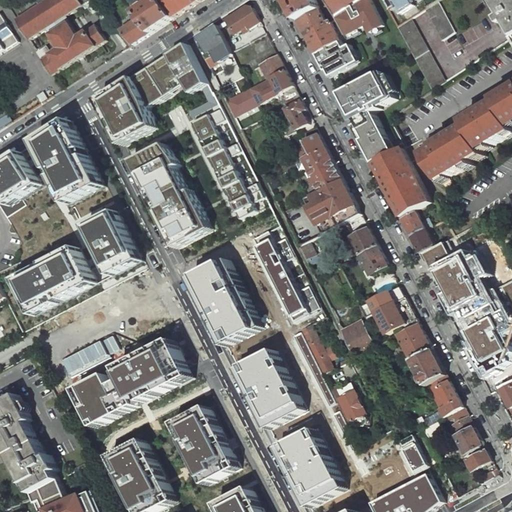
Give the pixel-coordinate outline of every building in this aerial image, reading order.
[(51,0),(19,21),(31,41),(49,30),(62,50),(54,55),(44,61),(54,77),(109,41),(99,26),(81,37),(68,18),(95,0),(51,0)] [(127,0),(122,4),(130,15),(135,10),(127,0)] [(127,0),(135,10),(138,14),(141,12),(135,3),(140,0),(127,0)] [(159,0),(141,12),(138,14),(142,19),(153,34),(177,18),(164,0),(159,0)] [(197,0),(164,0),(177,18),(200,3),(197,0)] [(289,0),(301,21),(322,9),(317,0),(289,0)] [(327,0),(330,5),(338,19),(367,0),(327,0)] [(372,0),(367,0),(338,19),(348,36),(369,25),(373,33),(386,26),(372,0)] [(423,1),(422,0),(383,0),(389,9),(399,4),(403,12),(423,1)] [(511,0),(497,0),(506,14),(499,19),(503,25),(510,21),(511,24),(511,0)] [(429,8),(427,10),(444,41),(457,33),(440,1),(429,8)] [(249,7),(229,20),(238,35),(245,31),(246,34),(263,23),(255,8),(249,7)] [(111,9),(105,13),(115,25),(120,21),(111,9)] [(322,9),(301,21),(309,36),(319,55),(343,42),(349,38),(348,36),(338,19),(330,24),(322,9)] [(0,55),(20,42),(18,39),(7,23),(2,14),(0,14),(0,132),(14,123),(10,116),(0,122),(0,55)] [(142,19),(124,31),(135,46),(153,34),(142,19)] [(413,19),(399,28),(434,91),(448,82),(413,19)] [(220,26),(202,38),(209,54),(215,51),(221,63),(235,55),(234,52),(220,26)] [(343,42),(319,55),(332,78),(359,63),(356,59),(359,57),(352,45),(347,49),(343,42)] [(192,45),(104,103),(127,149),(162,131),(155,111),(190,86),(196,95),(211,85),(192,45)] [(49,46),(39,53),(44,61),(54,55),(49,46)] [(270,81),(288,71),(280,57),(262,66),(270,81)] [(288,71),(270,81),(253,90),(261,106),(283,95),(287,102),(289,101),(292,106),(303,100),(297,88),(288,71)] [(377,163),(397,152),(377,113),(384,110),(381,105),(384,103),(386,107),(399,100),(385,73),(344,94),(367,139),(365,141),(377,163)] [(485,150),(492,146),(493,148),(493,147),(510,137),(509,136),(511,133),(511,93),(499,101),(501,104),(481,116),(484,120),(478,122),(476,119),(469,123),(472,128),(451,141),(453,144),(448,147),(446,144),(427,155),(442,181),(449,177),(450,179),(455,175),(456,176),(468,169),(476,164),(475,163),(480,160),(479,158),(487,154),(485,150)] [(341,96),(365,141),(367,139),(344,94),(341,96)] [(303,100),(292,106),(294,109),(290,111),(296,123),(285,128),(290,136),(312,125),(305,113),(309,111),(303,100)] [(230,120),(225,110),(197,124),(207,144),(209,142),(212,149),(210,150),(222,175),(225,173),(228,181),(226,181),(245,221),(262,213),(259,205),(269,199),(259,179),(248,184),(237,162),(248,156),(241,142),(229,148),(218,126),(230,120)] [(24,153),(0,168),(0,204),(8,200),(13,208),(46,187),(41,179),(47,175),(53,171),(71,205),(108,187),(74,121),(39,144),(42,149),(28,158),(24,153)] [(318,128),(304,135),(308,143),(322,135),(318,128)] [(322,135),(308,143),(298,148),(304,161),(307,160),(312,171),(334,159),(322,135)] [(169,145),(135,163),(179,250),(217,231),(197,192),(193,193),(180,169),(184,167),(181,161),(169,145)] [(377,163),(393,196),(394,196),(396,194),(400,201),(397,203),(401,211),(404,209),(409,217),(419,212),(433,205),(435,204),(406,148),(397,152),(377,163)] [(346,181),(334,159),(312,171),(313,171),(310,172),(321,194),(346,181)] [(444,185),(451,180),(450,179),(449,177),(442,181),(444,185)] [(312,243),(345,225),(364,215),(346,181),(321,194),(284,212),(302,247),(312,243)] [(146,262),(119,212),(90,227),(98,242),(88,247),(20,282),(39,318),(101,285),(95,272),(102,269),(109,265),(115,278),(146,262)] [(409,217),(406,219),(415,237),(429,230),(435,226),(431,219),(424,222),(419,212),(409,217)] [(364,215),(345,225),(349,233),(369,223),(364,215)] [(372,229),(354,238),(363,256),(381,247),(372,229)] [(273,230),(256,238),(297,323),(314,315),(273,230)] [(429,230),(415,237),(425,254),(437,248),(438,247),(429,230)] [(451,241),(425,254),(489,378),(511,366),(511,284),(493,294),(486,280),(494,276),(485,258),(476,262),(471,251),(459,257),(451,241)] [(312,243),(302,247),(309,260),(318,255),(312,243)] [(363,256),(342,266),(346,273),(355,269),(354,267),(361,263),(365,259),(374,276),(392,267),(381,247),(363,256)] [(195,281),(230,349),(267,330),(233,262),(195,281)] [(342,266),(318,279),(344,332),(369,318),(364,307),(346,273),(342,266)] [(0,282),(0,302),(8,298),(0,282)] [(402,288),(364,307),(369,318),(379,313),(408,298),(402,288)] [(408,298),(379,313),(393,340),(401,336),(422,325),(408,298)] [(329,318),(325,320),(328,327),(333,325),(329,318)] [(401,336),(414,361),(436,350),(435,350),(422,325),(401,336)] [(314,326),(304,331),(305,333),(311,346),(321,340),(314,326)] [(305,333),(296,337),(330,408),(339,404),(305,333)] [(117,335),(62,358),(72,381),(126,358),(117,335)] [(330,374),(336,370),(332,362),(339,358),(334,348),(327,352),(321,340),(311,346),(326,376),(330,374)] [(112,377),(82,393),(100,429),(151,404),(198,379),(189,361),(179,343),(124,371),(129,381),(117,387),(112,377)] [(279,349),(239,369),(272,431),(310,411),(279,349)] [(414,361),(428,387),(432,385),(449,376),(436,350),(414,361)] [(350,359),(338,365),(340,368),(351,362),(350,359)] [(330,374),(326,376),(338,398),(351,391),(346,382),(336,387),(330,374)] [(434,393),(447,418),(455,414),(466,408),(449,376),(432,385),(436,392),(434,393)] [(511,384),(503,389),(511,407),(511,384)] [(358,392),(339,401),(351,423),(355,421),(357,426),(361,427),(364,427),(365,427),(366,426),(367,424),(370,420),(367,415),(369,415),(358,392)] [(0,436),(5,434),(13,449),(17,456),(42,443),(38,436),(32,424),(35,423),(33,419),(21,396),(0,407),(0,436)] [(471,418),(466,408),(455,414),(460,424),(456,426),(462,437),(460,437),(467,451),(463,454),(465,457),(483,448),(480,443),(484,441),(471,418)] [(213,409),(180,425),(199,464),(211,487),(244,470),(232,446),(213,409)] [(343,411),(336,415),(355,452),(362,448),(343,411)] [(432,442),(447,434),(441,422),(426,430),(430,438),(432,442)] [(320,430),(282,449),(313,509),(351,490),(320,430)] [(376,505),(379,511),(436,511),(441,509),(448,504),(433,475),(429,468),(431,467),(416,435),(403,442),(422,481),(376,505)] [(430,438),(424,440),(428,447),(433,445),(432,442),(430,438)] [(148,440),(115,458),(135,496),(143,511),(160,511),(181,501),(170,482),(148,440)] [(22,473),(33,495),(34,496),(36,494),(61,481),(61,480),(56,472),(60,470),(52,456),(49,458),(42,443),(17,456),(25,471),(22,473)] [(488,450),(466,463),(472,474),(485,468),(486,470),(493,466),(492,464),(495,462),(488,450)] [(70,477),(88,467),(87,464),(68,474),(70,477)] [(498,469),(493,473),(496,478),(502,475),(498,469)] [(484,485),(496,478),(493,473),(481,479),(484,485)] [(70,501),(61,481),(36,494),(40,503),(45,501),(49,511),(47,511),(28,511),(26,511),(105,511),(96,490),(70,501)] [(266,511),(254,489),(221,506),(224,511),(266,511)]
